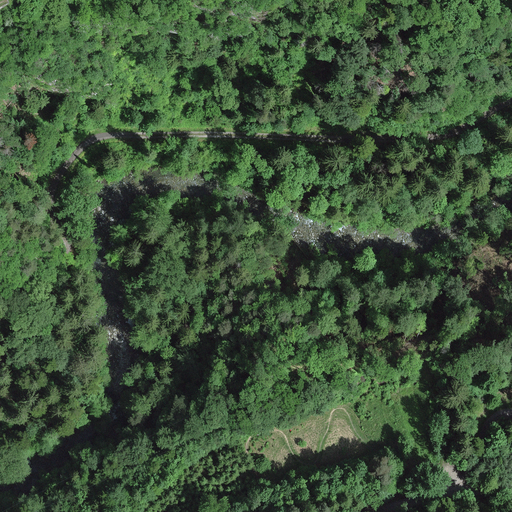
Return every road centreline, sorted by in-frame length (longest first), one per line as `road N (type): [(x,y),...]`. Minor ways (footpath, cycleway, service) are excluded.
road 1 (track): [(511,100),(453,134),(408,139),(99,133),(81,147)]
road 2 (unclassified): [(0,359),(34,334),(64,263),(53,195),(81,147)]
road 3 (unclassified): [(511,495),(461,489),(379,511)]
